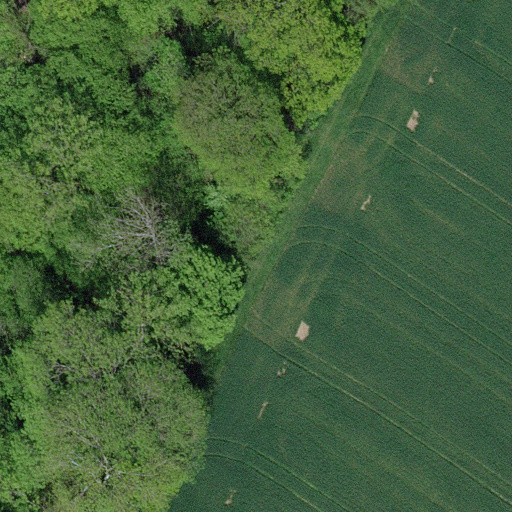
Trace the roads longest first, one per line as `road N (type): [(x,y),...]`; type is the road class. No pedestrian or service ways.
road 1 (track): [(167,511),(267,272),(409,0)]
road 2 (track): [(86,0),(0,166)]
